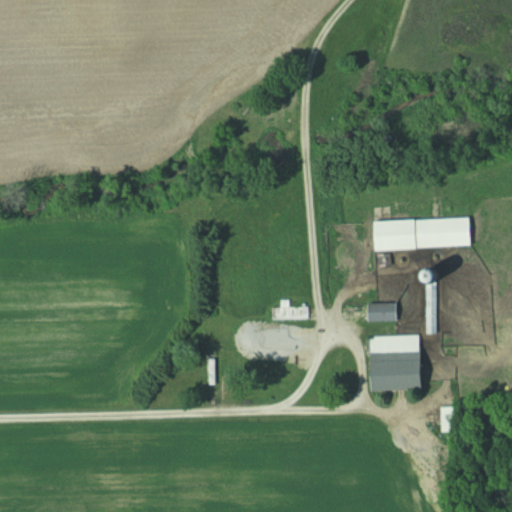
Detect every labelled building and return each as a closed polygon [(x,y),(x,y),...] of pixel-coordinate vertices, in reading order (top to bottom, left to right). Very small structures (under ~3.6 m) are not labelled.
[(378,249),(474,247),(473,218),(377,220),(378,249)] [(280,318),(309,318),(309,306),(290,306),(290,300),(280,300),(280,318)] [(372,320),(399,320),(399,304),(372,304),(372,320)] [(374,390),(425,390),(425,335),(374,336),(374,390)] [(206,342),(206,372),(243,372),(243,342),(206,342)] [(443,432),(457,432),(457,407),(443,407),(443,432)]
